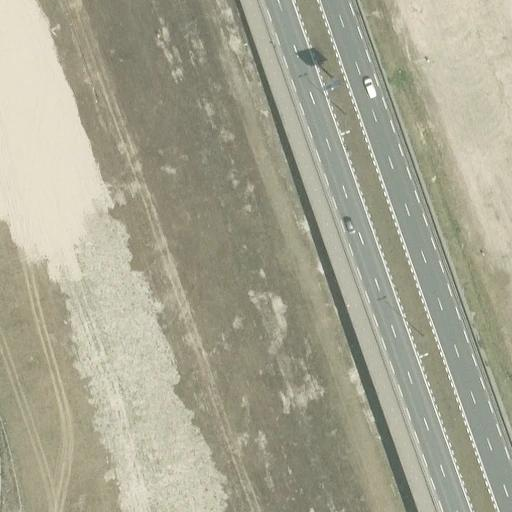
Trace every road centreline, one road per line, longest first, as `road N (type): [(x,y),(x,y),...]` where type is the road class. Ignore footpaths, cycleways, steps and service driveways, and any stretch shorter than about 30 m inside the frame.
road 1 (secondary): [(277,0),(459,511)]
road 2 (secondary): [(511,499),(334,0)]
